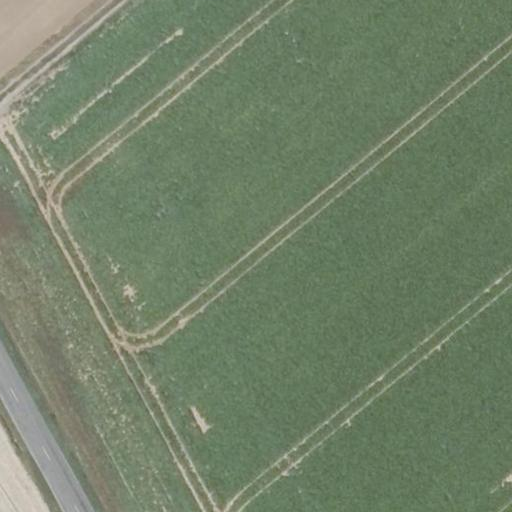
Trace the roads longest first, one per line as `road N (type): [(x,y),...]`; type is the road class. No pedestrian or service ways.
road 1 (tertiary): [(77,511),(0,367)]
road 2 (track): [(119,0),(0,99)]
